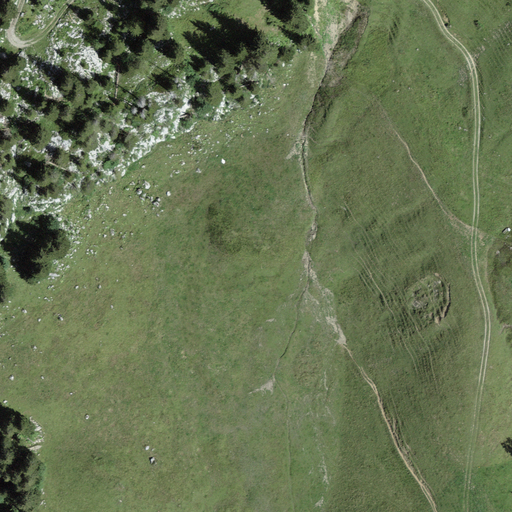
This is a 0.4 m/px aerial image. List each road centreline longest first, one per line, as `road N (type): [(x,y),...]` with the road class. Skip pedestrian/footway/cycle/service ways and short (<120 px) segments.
road 1 (track): [(474,511),(473,74),(424,0)]
road 2 (track): [(76,0),(48,33),(20,45),(11,41),(26,0)]
